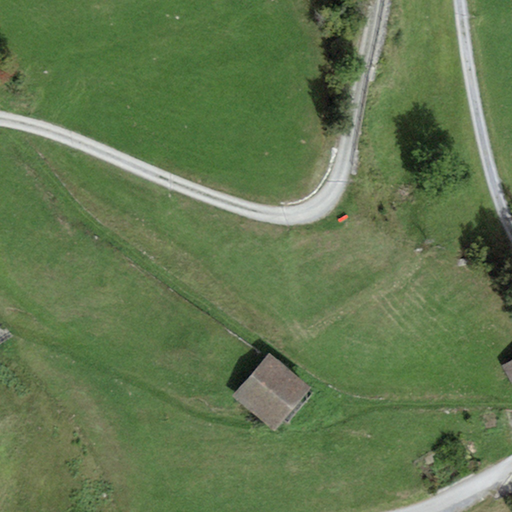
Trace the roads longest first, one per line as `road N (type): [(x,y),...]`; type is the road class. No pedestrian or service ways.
road 1 (track): [(0,118),(65,135),(199,193),(286,216),(305,212),(337,181),(377,0)]
road 2 (track): [(459,0),(488,160),(511,228)]
